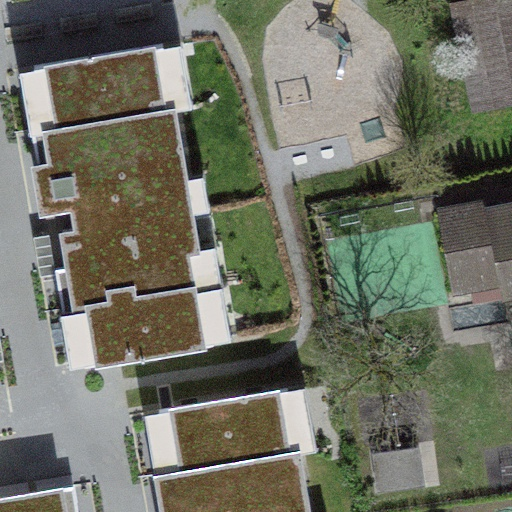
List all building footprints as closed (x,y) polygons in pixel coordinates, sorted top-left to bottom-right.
[(511,0),(452,12),(472,118),(511,109),(511,0)] [(215,336),(163,42),(44,63),(96,357),(215,336)] [(511,196),(443,209),(463,315),(511,305),(511,196)] [(290,452),(279,390),(169,409),(180,469),(157,473),(164,511),(309,511),(299,450),(290,452)] [(378,488),(425,484),(421,449),(375,454),(378,488)] [(77,511),(74,490),(0,502),(0,511),(77,511)]
